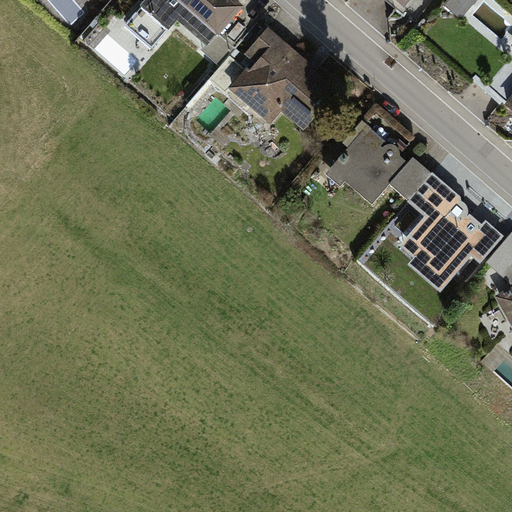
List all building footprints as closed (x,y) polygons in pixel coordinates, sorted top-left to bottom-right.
[(232,0),(150,0),(128,27),(154,49),(178,21),(208,47),(242,8),(232,0)] [(478,0),(453,0),(448,7),(463,19),(478,0)] [(249,74),(234,91),(273,126),(286,112),(305,129),(318,115),(314,112),(334,90),(271,35),(252,57),(263,67),(254,78),(249,74)] [(373,130),(337,172),(375,204),(391,185),(412,202),(431,179),(373,130)] [(416,239),(454,271),(490,228),(432,179),(412,202),(433,219),(416,239)] [(511,294),(502,301),(511,320),(511,294)]
